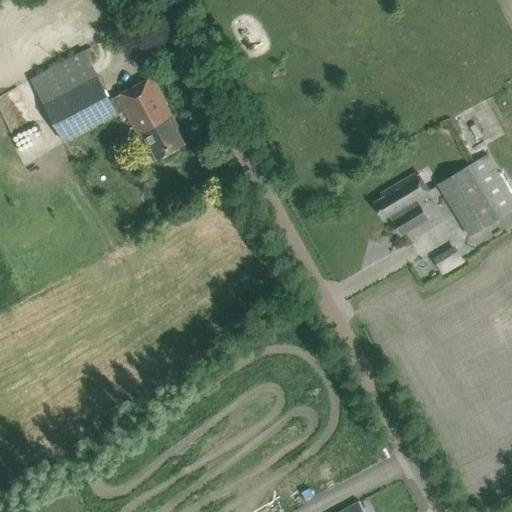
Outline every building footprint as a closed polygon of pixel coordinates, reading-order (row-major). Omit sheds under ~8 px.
[(30,79),(64,144),(119,115),(84,50),(30,79)] [(142,134),(157,160),(185,145),(170,118),(173,116),(152,78),(117,96),(139,136),(142,134)] [(511,210),(511,197),(487,155),(438,185),(469,236),(511,210)] [(430,196),(416,173),(382,193),(384,197),(375,203),(384,219),(390,216),(402,235),(428,219),(418,203),(430,196)] [(433,257),(442,274),(465,261),(455,244),(433,257)] [(363,511),(359,503),(342,511),(363,511)]
